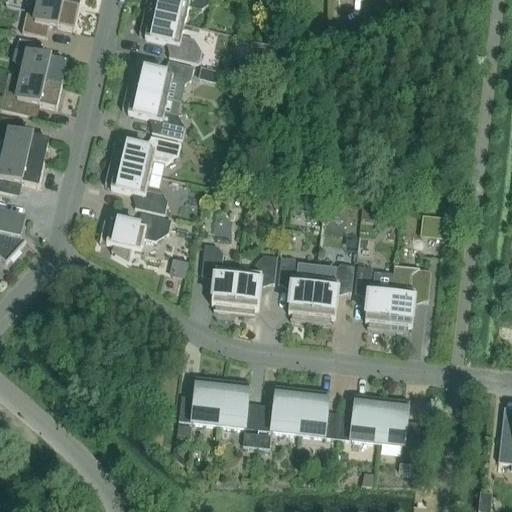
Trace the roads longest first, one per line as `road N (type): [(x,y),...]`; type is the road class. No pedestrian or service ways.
road 1 (residential): [(511,384),(240,353),(57,254)]
road 2 (residential): [(57,254),(114,0)]
road 3 (unclassified): [(117,511),(78,456),(0,388)]
